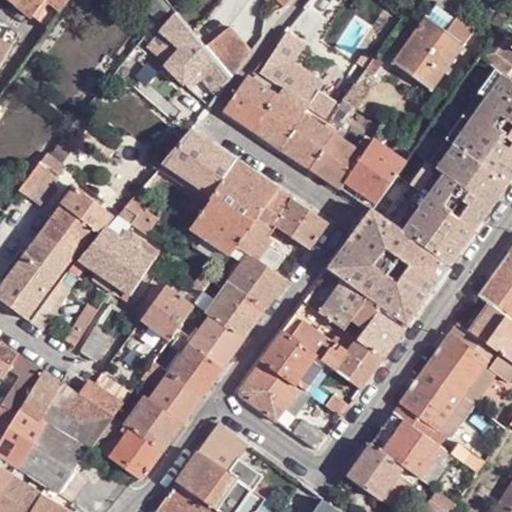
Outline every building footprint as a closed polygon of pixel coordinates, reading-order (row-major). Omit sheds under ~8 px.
[(16,0),(15,2),(27,12),(36,0),(16,0)] [(36,0),(27,12),(48,27),(60,11),(44,0),(36,0)] [(67,0),(44,0),(60,11),(67,0)] [(140,0),(158,21),(173,7),(167,0),(140,0)] [(434,4),(426,16),(444,29),(453,17),(434,4)] [(177,11),(161,32),(186,52),(197,37),(177,11)] [(431,88),(463,42),(472,31),(453,17),(444,29),(426,16),(393,61),(431,88)] [(233,24),(205,46),(215,57),(231,77),(245,58),(244,57),(250,49),(252,47),(233,24)] [(511,45),(511,31),(503,25),(493,38),(481,56),(507,74),(511,66),(511,53),(508,50),(511,45)] [(11,46),(17,34),(18,31),(15,30),(9,27),(1,40),(11,46)] [(307,42),(288,29),(260,70),(284,87),(310,104),(309,106),(324,117),(336,101),(319,90),(324,81),(294,60),(307,42)] [(183,55),(186,52),(161,32),(153,47),(176,66),(183,55)] [(200,74),(215,57),(205,46),(197,37),(186,52),(183,55),(200,74)] [(1,40),(0,39),(0,65),(11,46),(1,40)] [(374,54),(363,70),(370,74),(373,76),(383,61),(374,54)] [(204,78),(218,94),(231,77),(215,57),(200,74),(204,78)] [(363,70),(355,81),(362,85),(370,74),(363,70)] [(254,128),(277,96),(264,86),(259,83),(247,75),(224,109),(254,128)] [(264,86),(268,81),(266,80),(262,77),(259,83),(264,86)] [(218,94),(204,78),(192,89),(208,109),(218,94)] [(355,81),(344,97),(356,107),(368,89),(362,85),(355,81)] [(277,96),(304,114),(307,108),(309,106),(310,104),(284,87),(281,90),(277,96)] [(370,207),(326,268),(341,279),(365,296),(380,307),(405,324),(511,176),(511,93),(410,236),(371,208),(370,207)] [(254,128),(281,147),(304,114),(277,96),(254,128)] [(312,111),(307,108),(304,114),(309,117),(312,111)] [(311,168),(334,135),(330,132),(309,117),(304,114),(281,147),(311,168)] [(115,149),(84,126),(78,133),(109,157),(115,149)] [(213,146),(191,131),(163,163),(188,179),(213,146)] [(353,141),(355,136),(350,133),(347,138),(353,141)] [(334,135),(311,168),(340,186),(362,154),(334,135)] [(370,207),(371,208),(402,166),(389,157),(392,152),(373,139),(369,145),(362,154),(340,186),(370,207)] [(213,146),(188,179),(212,196),(237,161),(213,146)] [(46,151),(41,159),(53,169),(60,174),(66,165),(51,153),(46,151)] [(405,161),(392,152),(389,157),(402,166),(405,161)] [(41,159),(34,168),(46,177),(53,169),(41,159)] [(277,189),(237,161),(212,196),(210,198),(212,199),(212,200),(250,226),(277,189)] [(43,183),(46,177),(34,168),(30,174),(43,183)] [(53,169),(46,177),(54,183),(60,174),(53,169)] [(30,174),(27,179),(39,188),(43,183),(30,174)] [(43,183),(39,188),(46,193),(54,183),(46,177),(43,183)] [(32,198),(39,188),(27,179),(20,189),(32,198)] [(101,206),(75,185),(63,202),(88,222),(101,206)] [(328,222),(277,189),(250,226),(237,243),(248,252),(270,268),(276,268),(283,258),(283,254),(268,242),(271,238),(268,235),(275,226),(308,248),(328,222)] [(131,222),(132,222),(149,203),(137,192),(128,202),(123,208),(135,215),(131,222)] [(237,243),(250,226),(212,200),(190,227),(229,254),(231,252),(237,243)] [(63,202),(42,230),(73,254),(77,249),(94,227),(88,222),(63,202)] [(94,227),(102,232),(107,226),(115,217),(103,207),(101,206),(88,222),(94,227)] [(119,213),(131,222),(135,215),(123,208),(119,213)] [(115,217),(107,226),(122,236),(126,229),(131,222),(119,213),(115,217)] [(85,263),(130,293),(153,258),(136,246),(122,236),(107,226),(102,232),(84,254),(79,259),(85,263)] [(77,249),(84,254),(102,232),(94,227),(77,249)] [(126,229),(122,236),(136,246),(141,239),(126,229)] [(68,261),(73,254),(42,230),(38,235),(68,261)] [(68,261),(38,235),(5,279),(0,284),(0,296),(26,316),(68,261)] [(231,252),(242,262),(248,252),(237,243),(231,252)] [(511,251),(480,294),(492,302),(511,316),(511,251)] [(265,308),(286,279),(270,268),(248,252),(242,262),(231,275),(227,281),(265,308)] [(78,274),(85,263),(79,259),(77,258),(69,268),(78,274)] [(216,273),(227,281),(231,275),(221,266),(216,273)] [(188,293),(196,299),(204,289),(211,279),(214,274),(206,268),(188,293)] [(211,279),(223,288),(227,281),(216,273),(214,274),(211,279)] [(365,296),(341,279),(323,305),(319,310),(327,315),(342,326),(342,327),(349,318),(353,314),(365,296)] [(244,337),(265,308),(227,281),(223,288),(215,299),(206,310),(211,314),(244,337)] [(176,283),(171,290),(183,299),(188,293),(176,283)] [(141,319),(169,338),(173,331),(179,324),(191,305),(183,299),(171,290),(165,285),(141,319)] [(312,288),(304,299),(310,303),(313,298),(317,292),(312,288)] [(195,302),(206,310),(215,299),(204,289),(196,299),(195,302)] [(188,293),(183,299),(191,305),(195,302),(196,299),(188,293)] [(380,307),(365,296),(353,314),(358,317),(367,323),(380,307)] [(313,298),(310,303),(319,310),(323,305),(313,298)] [(318,328),(327,315),(319,310),(310,303),(304,299),(295,312),(290,318),(282,329),(316,353),(326,361),(334,367),(335,367),(346,351),(357,337),(342,327),(342,326),(333,338),(318,328)] [(511,316),(492,302),(472,332),(511,360),(511,316)] [(405,324),(380,307),(367,323),(357,337),(383,356),(405,324)] [(222,367),(244,337),(211,314),(194,337),(189,343),(222,367)] [(358,317),(353,314),(349,318),(355,322),(358,317)] [(428,367),(466,395),(475,402),(497,371),(511,382),(511,381),(511,360),(472,332),(459,323),(428,367)] [(96,324),(80,348),(95,357),(98,351),(100,352),(113,334),(96,324)] [(173,331),(184,340),(189,333),(191,332),(179,324),(173,331)] [(282,329),(261,358),(295,383),(312,360),(316,353),(282,329)] [(169,338),(185,350),(189,343),(184,340),(173,331),(169,338)] [(184,340),(189,343),(194,337),(189,333),(184,340)] [(383,356),(357,337),(346,351),(335,367),(361,386),(383,356)] [(18,351),(0,338),(0,374),(5,377),(9,367),(18,351)] [(201,395),(222,367),(189,343),(185,350),(169,371),(201,395)] [(14,382),(30,393),(45,369),(18,351),(9,367),(19,375),(14,382)] [(299,386),(304,390),(326,361),(316,353),(312,360),(295,383),(299,386)] [(157,354),(153,360),(158,363),(162,357),(157,354)] [(261,358),(240,388),(239,390),(241,393),(276,418),(299,386),(295,383),(261,358)] [(153,360),(142,375),(158,386),(169,371),(158,363),(153,360)] [(434,439),(440,430),(466,395),(428,367),(396,412),(434,439)] [(60,380),(45,369),(30,393),(27,399),(24,404),(21,410),(48,424),(21,467),(26,470),(34,475),(41,479),(49,483),(57,489),(61,491),(87,455),(86,454),(105,427),(113,416),(81,393),(60,380)] [(114,397),(122,403),(129,392),(131,391),(126,387),(103,371),(94,383),(114,397)] [(182,422),(201,395),(169,371),(158,386),(155,390),(149,398),(182,422)] [(131,378),(126,387),(131,391),(133,387),(136,383),(131,378)] [(81,393),(113,416),(122,403),(114,397),(94,383),(90,381),(81,393)] [(30,393),(14,382),(7,394),(19,401),(23,396),(27,399),(30,393)] [(276,418),(285,425),(288,420),(308,392),(304,390),(299,386),(276,418)] [(144,395),(149,398),(155,390),(150,387),(144,394),(144,395)] [(307,423),(315,412),(304,404),(311,395),(308,392),(288,420),(294,425),(290,429),(295,432),(303,420),(307,423)] [(0,406),(0,418),(11,426),(21,410),(24,404),(19,401),(7,394),(0,406)] [(162,449),(182,422),(149,398),(144,395),(124,423),(130,428),(162,449)] [(333,426),(340,415),(328,407),(311,395),(304,404),(315,412),(333,426)] [(454,440),(479,405),(475,402),(466,395),(440,430),(454,440)] [(23,396),(19,401),(24,404),(27,399),(23,396)] [(340,415),(347,406),(335,397),(328,407),(340,415)] [(21,467),(48,424),(21,410),(11,426),(2,442),(0,445),(0,453),(18,466),(19,465),(21,467)] [(396,412),(373,443),(418,476),(422,479),(445,447),(434,439),(396,412)] [(113,416),(105,427),(111,431),(120,420),(113,416)] [(0,440),(2,442),(11,426),(0,418),(0,440)] [(285,425),(290,429),(294,425),(288,420),(285,425)] [(317,447),(325,436),(307,423),(303,420),(295,432),(317,447)] [(126,433),(130,428),(124,423),(120,429),(122,430),(126,433)] [(221,423),(201,452),(226,470),(247,442),(221,423)] [(142,477),(162,449),(130,428),(126,433),(111,455),(118,460),(142,476),(142,477)] [(104,456),(111,455),(126,433),(122,430),(104,456)] [(478,471),(487,459),(461,441),(453,453),(478,471)] [(266,475),(241,458),(250,445),(247,442),(226,470),(256,491),(266,475)] [(396,508),(418,476),(373,443),(350,475),(396,508)] [(445,447),(422,479),(427,483),(450,450),(445,447)] [(240,511),(255,492),(256,491),(226,470),(201,452),(180,481),(223,511),(240,511)] [(0,466),(13,474),(18,466),(0,453),(0,466)] [(111,455),(104,456),(114,464),(118,460),(111,455)] [(21,480),(26,470),(21,467),(19,465),(18,466),(13,474),(21,480)] [(0,494),(13,474),(0,466),(0,494)] [(34,475),(26,470),(21,480),(28,484),(34,475)] [(0,494),(0,511),(10,511),(28,484),(21,480),(13,474),(0,494)] [(35,489),(41,479),(34,475),(28,484),(35,489)] [(49,483),(41,479),(35,489),(43,494),(49,483)] [(223,511),(180,481),(159,510),(161,511),(223,511)] [(511,511),(511,482),(493,511),(511,511)] [(43,494),(51,498),(57,489),(49,483),(43,494)] [(10,511),(30,511),(43,494),(35,489),(28,484),(10,511)] [(424,510),(426,511),(450,511),(457,503),(438,490),(424,510)] [(255,492),(240,511),(258,511),(267,500),(255,492)] [(66,511),(68,509),(67,509),(51,498),(43,494),(30,511),(66,511)] [(344,511),(325,498),(315,511),(344,511)]
